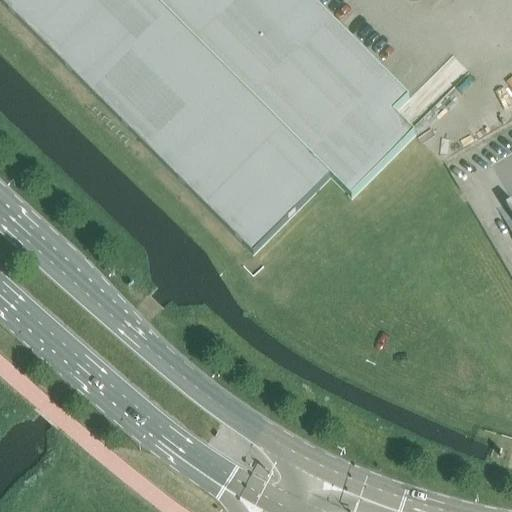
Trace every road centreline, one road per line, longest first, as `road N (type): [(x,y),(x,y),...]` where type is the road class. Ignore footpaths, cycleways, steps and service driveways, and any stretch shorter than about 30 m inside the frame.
road 1 (secondary): [(316,472),(209,396),(0,204)]
road 2 (secondary): [(0,295),(88,382),(228,484),(284,511)]
